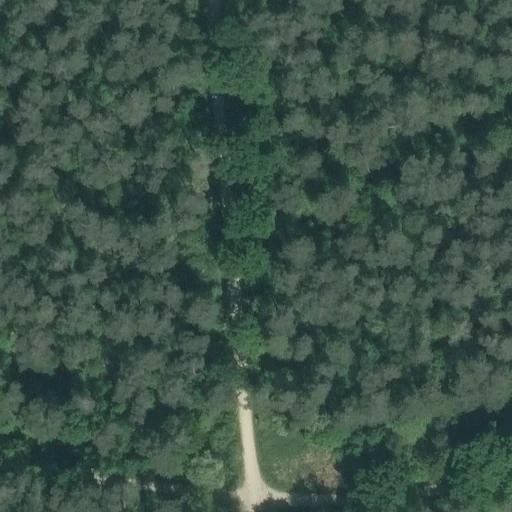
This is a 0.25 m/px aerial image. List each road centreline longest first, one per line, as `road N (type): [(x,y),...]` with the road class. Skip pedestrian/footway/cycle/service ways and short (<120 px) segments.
road 1 (track): [(252,506),(209,0)]
road 2 (track): [(511,477),(408,496),(252,506)]
road 3 (track): [(252,506),(0,465)]
